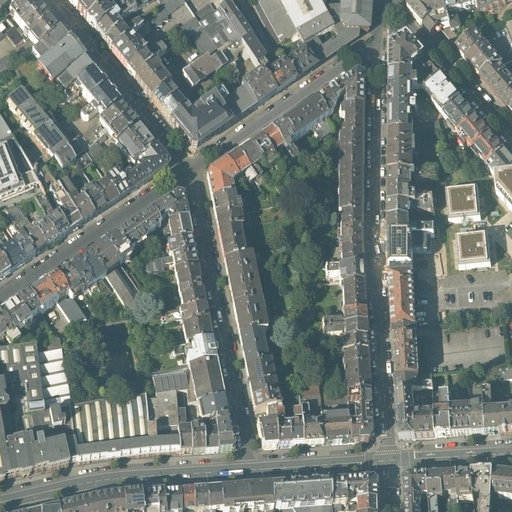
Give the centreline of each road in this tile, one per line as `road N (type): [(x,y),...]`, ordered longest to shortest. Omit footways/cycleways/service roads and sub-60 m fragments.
road 1 (residential): [(377,55),(378,275),(390,460)]
road 2 (residential): [(251,469),(190,170)]
road 3 (primary): [(251,469),(124,477),(0,503)]
road 4 (residential): [(190,170),(0,300)]
road 5 (residential): [(377,55),(365,54),(190,170)]
road 6 (residential): [(190,170),(51,0)]
road 7 (primary): [(390,460),(251,469)]
road 8 (primary): [(511,453),(390,460)]
